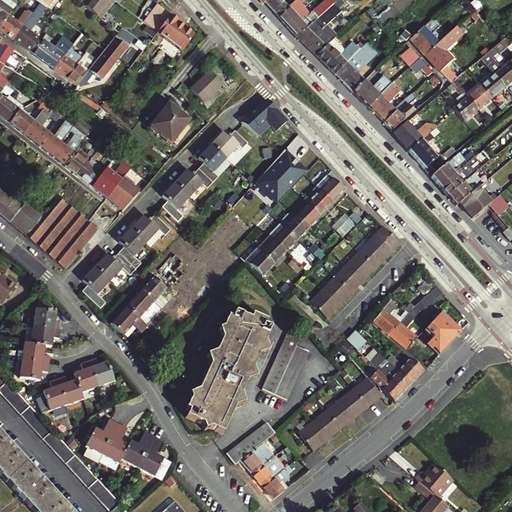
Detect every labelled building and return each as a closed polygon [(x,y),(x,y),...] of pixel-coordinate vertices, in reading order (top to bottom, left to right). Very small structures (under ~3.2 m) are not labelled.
[(17,6),(8,0),(0,0),(0,1),(13,10),(17,6)] [(37,0),(40,2),(48,8),(54,0),(37,0)] [(97,15),(109,0),(77,0),(83,4),(97,15)] [(100,18),(113,0),(109,0),(97,15),(100,18)] [(278,17),(288,8),(281,0),(267,0),(264,2),(278,17)] [(0,29),(9,16),(13,10),(0,1),(0,29)] [(161,6),(157,4),(144,21),(158,32),(171,15),(171,14),(161,6)] [(0,30),(13,40),(23,26),(30,16),(35,9),(32,6),(28,12),(25,10),(17,22),(9,16),(0,29),(0,30)] [(316,56),(327,44),(314,31),(322,24),(319,20),(320,18),(322,20),(334,9),(330,6),(322,14),(297,37),(316,56)] [(297,37),(322,14),(317,9),(303,23),(288,8),(278,17),(297,37)] [(39,12),(35,9),(30,16),(34,19),(39,12)] [(157,33),(176,47),(189,30),(179,22),(179,21),(171,15),(158,32),(157,33)] [(34,19),(30,16),(23,26),(29,30),(36,21),(34,19)] [(23,26),(13,40),(32,53),(42,40),(29,30),(23,26)] [(437,44),(424,55),(450,84),(455,79),(444,67),(452,60),(442,50),(461,33),(455,27),(437,44)] [(409,39),(424,55),(437,44),(422,28),(409,39)] [(189,30),(176,47),(182,52),(195,34),(189,30)] [(42,40),(32,53),(50,66),(54,69),(64,55),(60,53),(63,49),(64,49),(70,40),(64,36),(54,49),(42,40)] [(98,61),(97,60),(94,63),(89,70),(102,80),(127,47),(116,38),(108,49),(106,48),(104,49),(101,53),(103,55),(98,61)] [(0,66),(1,67),(14,50),(9,46),(0,39),(0,66)] [(346,62),(334,74),(352,92),(364,80),(357,74),(364,67),(361,63),(373,51),(365,43),(346,62)] [(328,68),(334,74),(346,62),(327,44),(316,56),(328,68)] [(69,48),(64,55),(54,69),(67,78),(82,57),(69,48)] [(410,48),(400,57),(403,60),(413,51),(410,48)] [(17,52),(14,50),(1,67),(5,69),(17,52)] [(373,51),(361,63),(364,67),(376,54),(373,51)] [(420,59),(413,51),(403,60),(410,67),(420,59)] [(83,56),(82,57),(67,78),(77,85),(89,70),(94,63),(87,58),(90,54),(86,52),(83,56)] [(90,54),(87,58),(94,63),(97,60),(90,54)] [(480,59),(491,71),(493,69),(487,61),(489,60),(485,55),(480,59)] [(491,71),(480,59),(475,63),(480,68),(481,66),(488,74),(491,71)] [(494,75),(504,88),(511,81),(511,69),(507,63),(494,75)] [(209,72),(190,91),(204,105),(223,86),(209,72)] [(491,99),(504,88),(494,75),(480,86),(491,99)] [(352,92),(368,108),(382,94),(392,84),(386,77),(373,89),(364,80),(352,92)] [(458,104),(453,109),(455,112),(464,122),(477,111),(464,95),(453,82),(449,85),(453,90),(454,89),(461,96),(455,101),(458,104)] [(395,111),(393,109),(386,101),(390,97),(388,95),(396,87),(392,84),(382,94),(368,108),(375,115),(383,123),(395,111)] [(464,95),(477,111),(491,99),(480,86),(478,84),(464,95)] [(422,98),(425,101),(432,96),(429,92),(422,98)] [(7,95),(4,98),(20,111),(21,109),(22,108),(7,95)] [(0,97),(0,116),(10,124),(20,111),(4,98),(1,96),(0,97)] [(397,113),(408,104),(410,102),(407,98),(393,109),(395,111),(397,113)] [(267,100),(248,117),(258,128),(265,121),(276,132),(287,122),(267,100)] [(38,101),(31,105),(35,108),(37,106),(43,110),(45,107),(39,102),(38,101)] [(395,111),(383,123),(391,131),(414,111),(408,104),(397,113),(395,111)] [(56,121),(59,116),(52,111),(45,107),(43,110),(37,118),(43,123),(49,115),(56,121)] [(171,107),(149,129),(158,139),(160,137),(169,147),(190,127),(171,107)] [(28,117),(20,111),(10,124),(24,135),(34,121),(28,117)] [(420,117),(416,113),(410,119),(413,122),(420,117)] [(274,134),(276,132),(265,121),(258,128),(248,117),(242,123),(260,137),(269,128),(274,134)] [(47,132),(34,121),(24,135),(37,145),(47,132)] [(61,136),(64,139),(73,127),(67,122),(63,126),(67,129),(61,136)] [(408,152),(428,134),(427,132),(424,134),(420,129),(414,133),(405,123),(393,133),(393,134),(408,152)] [(73,127),(64,139),(67,141),(73,134),(84,142),(88,137),(73,127)] [(61,143),(47,132),(37,145),(51,156),(61,143)] [(211,145),(226,160),(238,147),(242,151),(247,145),(234,132),(230,136),(229,138),(224,132),(211,145)] [(432,139),(428,134),(408,152),(417,162),(428,175),(429,174),(445,160),(441,156),(437,159),(429,150),(435,146),(430,141),(432,139)] [(75,154),(61,143),(51,156),(63,166),(65,167),(75,154)] [(75,154),(65,167),(77,177),(78,177),(88,164),(91,160),(97,153),(102,147),(99,145),(98,145),(88,157),(78,149),(75,154)] [(203,164),(202,165),(198,169),(212,184),(218,178),(213,173),(226,160),(211,145),(198,159),(203,164)] [(275,205),(305,174),(291,161),(293,159),(283,150),(254,184),(275,205)] [(97,153),(91,160),(95,163),(100,155),(97,153)] [(464,160),(459,154),(431,177),(439,187),(475,157),(472,153),(464,160)] [(116,158),(111,154),(107,159),(112,163),(116,158)] [(475,157),(439,187),(447,196),(475,173),(470,168),(482,158),(479,154),(475,157)] [(293,159),(291,161),(305,174),(306,173),(293,159)] [(102,175),(88,164),(78,177),(90,187),(92,188),(102,175)] [(102,175),(92,188),(103,197),(105,199),(124,176),(130,168),(125,165),(120,171),(121,172),(117,178),(106,170),(102,175)] [(187,170),(175,184),(189,198),(202,184),(207,189),(212,184),(198,169),(193,174),(192,175),(187,170)] [(38,171),(34,176),(41,182),(45,177),(38,171)] [(475,173),(447,196),(456,206),(459,204),(475,190),(472,186),(482,177),(477,172),(475,173)] [(343,191),(326,175),(320,182),(316,186),(332,202),(343,191)] [(132,182),(124,176),(105,199),(121,211),(137,190),(130,185),(132,182)] [(162,197),(167,202),(165,203),(161,208),(177,223),(183,217),(176,211),(189,198),(175,184),(162,197)] [(332,202),(316,186),(303,200),(319,216),(326,209),(332,202)] [(478,187),(475,190),(459,204),(472,219),(488,205),(491,203),(478,187)] [(58,200),(50,193),(45,200),(53,207),(45,216),(28,201),(25,204),(19,200),(11,193),(6,199),(0,193),(0,217),(35,246),(53,262),(64,270),(96,231),(83,220),(71,210),(69,208),(58,200)] [(488,205),(497,216),(509,207),(499,196),(497,197),(491,203),(488,205)] [(303,200),(291,212),(308,228),(319,216),(303,200)] [(308,228),(291,212),(280,224),(296,240),(308,228)] [(143,216),(131,229),(146,244),(158,231),(165,237),(170,231),(154,215),(150,220),(148,221),(143,216)] [(345,221),(336,231),(340,235),(349,226),(345,221)] [(296,240),(280,224),(275,229),(268,236),(285,252),(296,240)] [(398,244),(381,227),(308,302),(325,319),(398,244)] [(123,247),(122,249),(118,253),(135,270),(141,264),(133,257),(146,244),(131,229),(118,242),(123,247)] [(511,235),(507,230),(502,234),(509,242),(511,239),(511,235)] [(334,232),(325,241),(329,245),(338,236),(334,232)] [(285,252),(268,236),(267,238),(270,241),(260,252),(273,264),(285,252)] [(316,247),(311,252),(317,258),(322,253),(316,247)] [(260,252),(256,248),(245,260),(261,276),(273,264),(260,252)] [(107,254),(95,267),(109,282),(122,269),(130,276),(135,270),(118,253),(113,258),(112,259),(107,254)] [(316,259),(310,253),(306,258),(312,263),(316,259)] [(179,267),(178,265),(180,263),(174,256),(171,259),(170,258),(152,277),(161,286),(179,267)] [(301,268),(292,259),(288,264),(296,272),(301,268)] [(109,282),(95,267),(82,280),(87,285),(86,287),(82,292),(100,309),(106,303),(97,295),(109,282)] [(0,277),(0,304),(1,306),(14,287),(0,277)] [(151,279),(141,290),(154,302),(163,293),(165,290),(161,286),(152,277),(150,279),(151,279)] [(428,279),(415,289),(421,295),(433,285),(428,279)] [(285,280),(278,288),(282,293),(290,285),(285,280)] [(167,292),(170,294),(172,296),(176,292),(171,287),(167,292)] [(422,299),(428,304),(441,293),(436,287),(422,299)] [(126,307),(138,319),(146,326),(161,308),(154,302),(141,290),(126,307)] [(398,327),(390,336),(407,350),(417,339),(405,328),(420,311),(428,304),(422,299),(415,307),(404,320),(400,324),(398,327)] [(373,321),(390,336),(398,327),(400,324),(389,315),(397,306),(390,300),(373,321)] [(34,310),(32,327),(59,331),(60,323),(54,322),(55,312),(49,311),(50,304),(37,303),(37,310),(34,310)] [(402,317),(404,320),(415,307),(412,305),(402,317)] [(138,319),(126,307),(110,325),(123,337),(138,319)] [(206,360),(209,365),(196,392),(191,394),(193,399),(192,402),(191,404),(188,402),(184,410),(188,412),(185,418),(201,426),(203,432),(208,429),(221,435),(236,403),(242,401),(240,395),(244,386),(248,377),(254,375),(251,369),(260,351),(265,349),(263,343),(270,330),(263,326),(265,322),(250,316),(248,320),(233,313),(230,319),(226,317),(223,325),(226,327),(225,329),(224,332),(219,334),(221,339),(216,350),(212,358),(206,360)] [(440,313),(438,315),(424,331),(432,338),(426,345),(437,356),(460,332),(440,313)] [(30,345),(43,346),(50,347),(52,338),(58,339),(59,331),(32,327),(30,345)] [(345,339),(357,351),(366,342),(354,331),(345,339)] [(307,352),(295,347),(300,338),(287,332),(260,390),(284,401),(307,352)] [(158,337),(143,353),(150,360),(165,344),(158,337)] [(14,360),(20,361),(48,365),(49,357),(42,357),(43,346),(30,345),(22,343),(21,352),(15,351),(14,360)] [(150,360),(143,353),(140,356),(148,363),(150,360)] [(370,362),(377,370),(403,393),(411,384),(397,371),(390,364),(388,366),(384,362),(386,360),(378,353),(370,362)] [(148,363),(140,356),(139,357),(146,364),(148,363)] [(409,358),(397,371),(411,384),(423,371),(409,358)] [(95,359),(87,362),(97,389),(113,383),(106,363),(97,366),(95,359)] [(20,361),(18,378),(39,381),(40,372),(47,373),(48,365),(20,361)] [(73,374),(75,381),(80,394),(97,389),(87,362),(80,365),(82,371),(73,374)] [(403,393),(377,370),(370,378),(380,388),(393,403),(396,401),(403,393)] [(112,511),(120,505),(107,490),(100,483),(93,476),(76,457),(65,445),(45,423),(19,395),(1,375),(0,374),(0,394),(40,438),(108,511),(112,511)] [(64,377),(56,380),(66,406),(82,401),(80,394),(75,381),(66,384),(64,377)] [(313,452),(381,397),(366,378),(298,434),(313,452)] [(66,406),(56,380),(48,382),(51,389),(42,392),(49,412),(66,406)] [(85,448),(102,457),(118,424),(110,420),(108,420),(102,433),(94,429),(85,448)] [(265,422),(225,455),(234,465),(235,464),(239,461),(261,442),(273,433),(274,432),(265,422)] [(128,446),(120,442),(127,429),(125,428),(118,424),(102,457),(119,465),(121,460),(128,446)] [(121,460),(138,469),(153,436),(146,433),(144,432),(138,445),(130,441),(128,446),(121,460)] [(70,511),(51,490),(0,434),(0,476),(23,502),(32,511),(70,511)] [(153,436),(138,469),(155,477),(164,458),(157,454),(164,441),(153,436)] [(273,456),(261,442),(239,461),(251,475),(273,456)] [(273,456),(251,475),(261,487),(272,477),(273,479),(285,468),(274,455),(273,456)] [(274,499),(284,491),(277,484),(292,470),(288,465),(285,468),(273,479),(272,477),(261,487),(273,500),(274,499)] [(419,484),(440,502),(455,485),(436,469),(427,479),(424,476),(418,483),(419,484)] [(442,511),(446,508),(440,502),(419,484),(414,489),(429,502),(420,511),(442,511)] [(181,511),(174,503),(163,511),(181,511)]
